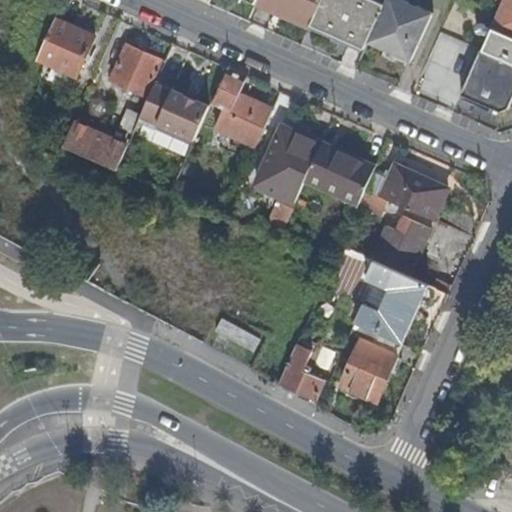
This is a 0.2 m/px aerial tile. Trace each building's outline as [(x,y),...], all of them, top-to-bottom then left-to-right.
[(256,3),(310,27),(311,25),(321,0),(258,0),(257,3),(256,3)] [(376,0),(321,0),(311,25),(324,31),(323,34),(363,52),(367,42),(384,4),(376,0)] [(511,37),(511,0),(504,0),(492,28),(511,37)] [(428,23),(384,4),(367,42),(410,62),(428,23)] [(97,36),(57,19),(41,54),(39,59),(78,77),(97,36)] [(129,46),(113,82),(146,97),(162,61),(129,46)] [(511,103),(511,63),(502,60),(480,49),(459,96),(499,113),(509,109),(511,103)] [(233,129),(259,141),(273,110),(240,94),(247,80),(229,72),(215,104),(225,109),(217,127),(231,134),(233,129)] [(142,114),(196,138),(212,103),(158,79),(142,114)] [(121,127),(134,133),(142,115),(129,110),(121,127)] [(126,150),(73,126),(64,145),(117,169),(126,150)] [(258,181),(297,199),(304,184),(306,179),(321,144),(324,139),(301,128),(299,134),(282,126),(258,181)] [(306,179),(360,203),(366,189),(375,168),(321,144),(306,179)] [(391,174),(396,164),(390,162),(386,171),(391,174)] [(448,187),(396,164),(391,174),(382,196),(388,199),(396,202),(435,219),(448,187)] [(381,216),(388,199),(382,196),(366,189),(360,203),(359,205),(381,216)] [(375,260),(411,276),(432,229),(403,216),(396,231),(387,226),(372,259),(375,260)] [(393,296),(377,332),(402,343),(419,304),(427,308),(436,287),(411,276),(375,260),(368,277),(368,278),(392,289),(390,294),(393,296)] [(214,331),(252,351),(259,339),(220,319),(214,331)] [(379,399),(403,344),(402,343),(377,332),(355,323),(350,335),(361,340),(343,383),(379,399)] [(300,336),(296,345),(311,352),(315,343),(300,336)] [(311,352),(296,345),(293,352),(279,383),(316,399),(324,379),(304,370),(311,352)] [(64,472),(61,479),(70,483),(73,476),(64,472)]
